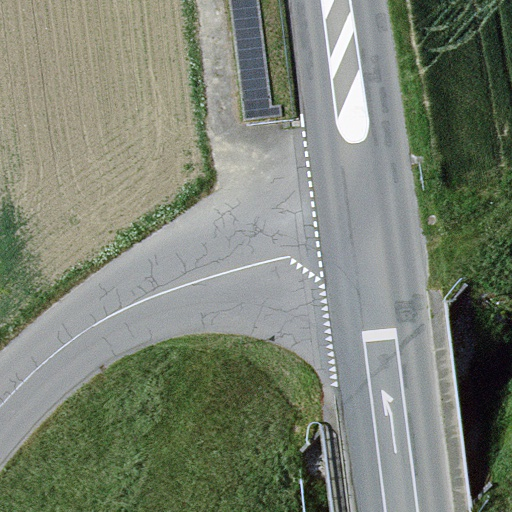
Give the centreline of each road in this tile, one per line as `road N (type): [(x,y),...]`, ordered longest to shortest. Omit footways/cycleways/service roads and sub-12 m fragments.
road 1 (tertiary): [(369,239),(225,273),(107,317),(56,352),(0,407)]
road 2 (tertiary): [(402,511),(369,239)]
road 3 (tertiary): [(369,239),(337,0)]
